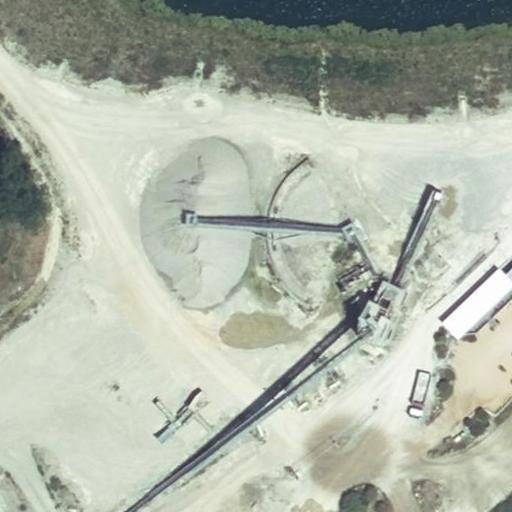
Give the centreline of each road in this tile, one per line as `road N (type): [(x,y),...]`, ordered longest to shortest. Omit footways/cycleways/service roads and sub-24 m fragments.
road 1 (unknown): [(350,477),(181,374),(132,328),(107,183),(0,61)]
road 2 (unknown): [(350,477),(413,359),(511,236)]
